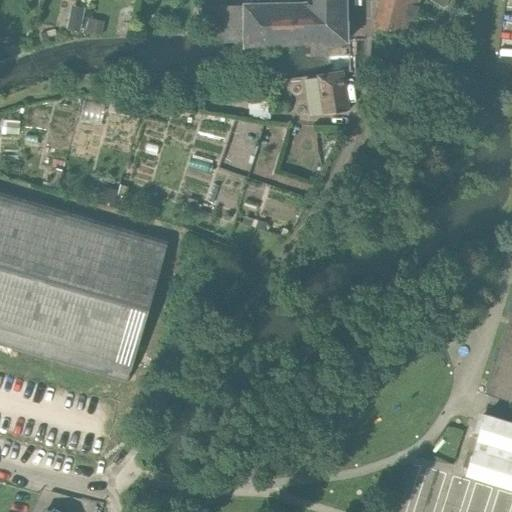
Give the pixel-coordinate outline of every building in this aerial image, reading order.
[(346,44),(346,1),(345,0),(311,0),(312,2),(264,2),(263,0),(240,0),(241,5),(206,6),(205,37),(205,38),(213,38),(214,40),(218,40),(218,41),(223,41),(223,43),(234,43),(238,45),(243,45),(243,47),(311,45),(346,44)] [(430,0),(442,8),(445,0),(380,0),(374,30),(411,38),(419,0),(430,0)] [(82,28),(87,5),(73,3),(68,26),(82,28)] [(342,71),(317,76),(323,114),(348,110),(342,71)] [(0,344),(126,381),(169,236),(0,186),(0,344)] [(511,303),(484,392),(511,400),(511,303)] [(463,474),(511,489),(511,423),(482,414),(463,474)]
